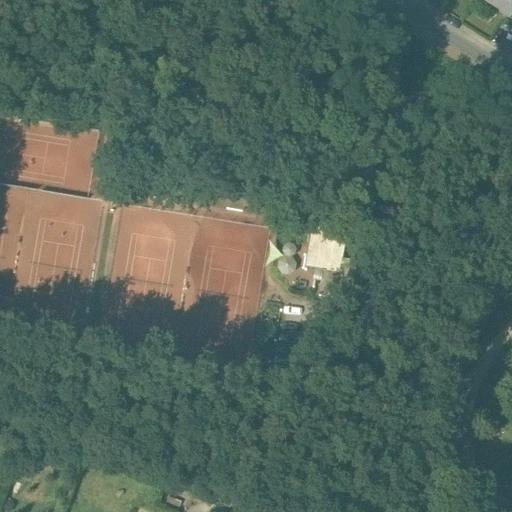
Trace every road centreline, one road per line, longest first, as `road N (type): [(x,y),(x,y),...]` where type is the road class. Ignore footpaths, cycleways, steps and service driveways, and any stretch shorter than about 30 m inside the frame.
road 1 (track): [(199,508),(77,460),(0,442)]
road 2 (tertiary): [(511,70),(400,0)]
